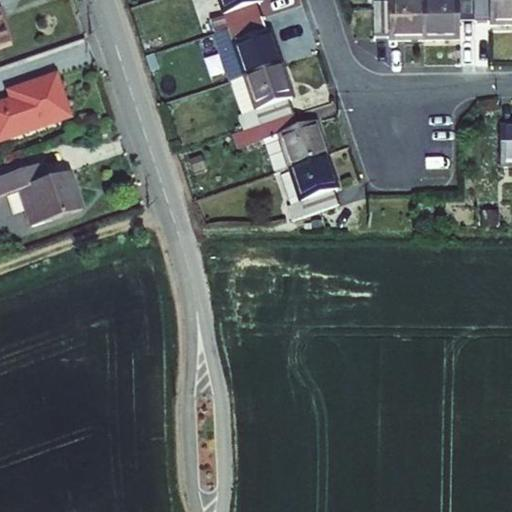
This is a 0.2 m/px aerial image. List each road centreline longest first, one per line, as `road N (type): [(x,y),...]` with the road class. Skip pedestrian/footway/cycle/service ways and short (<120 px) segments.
road 1 (residential): [(100,0),(193,284)]
road 2 (residential): [(321,0),(348,84),(511,82)]
road 3 (residential): [(221,511),(221,391),(193,284)]
road 4 (residential): [(193,284),(186,422),(196,511)]
